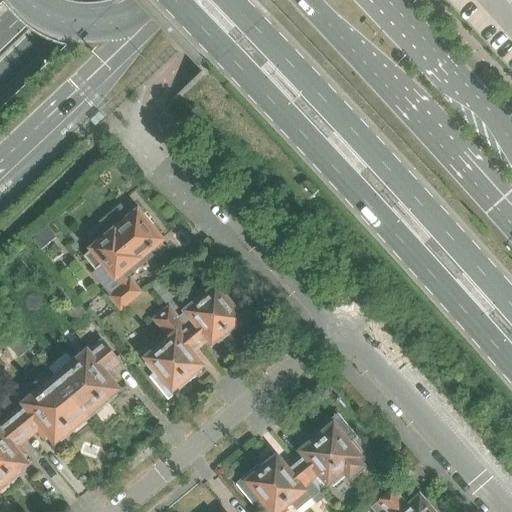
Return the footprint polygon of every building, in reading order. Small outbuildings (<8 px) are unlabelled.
[(125,279),(151,258),(149,257),(145,253),(146,252),(145,252),(160,240),(154,232),(150,227),(149,227),(149,226),(151,224),(144,216),(142,218),(141,217),(141,216),(137,211),(130,217),(129,216),(129,217),(123,210),(104,226),(107,229),(92,241),(95,245),(94,245),(95,246),(91,249),(92,250),(84,256),(95,270),(102,264),(114,278),(103,287),(121,309),(141,292),(131,279),(127,282),(125,279)] [(47,226),(31,240),(40,251),(56,237),(47,226)] [(208,266),(222,254),(210,242),(197,255),(208,266)] [(201,365),(191,353),(200,346),(177,319),(172,313),(180,306),(157,279),(149,286),(166,307),(151,319),(168,339),(156,348),(157,350),(143,362),(153,373),(149,377),(168,400),(177,392),(178,392),(189,382),(186,378),(188,376),(192,373),(192,372),(192,371),(195,368),(196,369),(196,368),(197,369),(198,368),(198,367),(201,365)] [(230,333),(252,316),(233,292),(229,295),(221,285),(217,289),(215,286),(213,287),(214,288),(207,294),(202,288),(195,293),(199,297),(188,306),(190,308),(185,312),(188,316),(186,318),(183,314),(177,319),(200,346),(209,338),(211,340),(212,342),(215,339),(216,338),(215,338),(216,337),(219,334),(220,334),(221,334),(224,331),(225,331),(227,329),(230,333)] [(91,320),(75,300),(64,309),(80,329),(91,320)] [(18,335),(6,345),(16,358),(29,348),(18,335)] [(110,380),(113,377),(114,377),(115,376),(110,370),(119,363),(119,364),(121,363),(101,339),(91,347),(81,355),(77,351),(70,357),(67,353),(48,369),(53,374),(52,375),(86,415),(99,405),(103,402),(105,405),(116,395),(113,392),(117,389),(116,387),(116,388),(110,380)] [(86,415),(52,375),(36,388),(34,386),(24,395),(28,399),(18,407),(13,401),(4,408),(28,438),(38,430),(42,436),(44,435),(43,435),(47,431),(53,439),(54,440),(58,437),(61,441),(72,432),(70,429),(74,426),(73,426),(86,415)] [(23,451),(19,445),(28,438),(4,408),(0,411),(0,422),(0,485),(7,480),(11,477),(13,480),(25,470),(22,467),(26,463),(25,462),(24,463),(18,455),(22,452),(23,451)] [(361,458),(359,455),(363,452),(354,441),(358,438),(338,414),(313,434),(317,438),(313,440),(314,441),(305,448),(301,452),(302,453),(304,454),(295,461),(319,490),(323,486),(317,479),(321,476),(327,483),(340,472),(340,473),(343,471),(348,478),(347,478),(348,479),(350,478),(352,480),(365,470),(363,467),(365,466),(364,464),(363,465),(359,460),(361,458)] [(319,490),(295,461),(285,469),(277,460),(278,459),(277,458),(274,460),(274,459),(272,460),(273,461),(268,465),(268,464),(261,469),(258,465),(236,483),(255,505),(258,503),(266,511),(279,511),(289,505),(294,511),(296,511),(312,498),(317,504),(325,497),(319,490)] [(439,511),(437,509),(433,511),(431,510),(430,510),(428,508),(429,507),(428,506),(427,506),(426,506),(423,503),(423,502),(424,501),(423,500),(422,501),(419,498),(411,505),(395,487),(394,488),(394,489),(371,510),(373,511),(380,511),(381,511),(439,511)]
